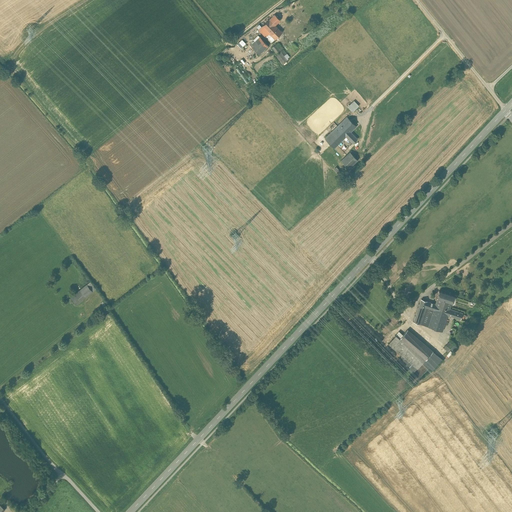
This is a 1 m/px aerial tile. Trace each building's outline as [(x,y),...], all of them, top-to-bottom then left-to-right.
[(282,32),(269,19),(262,26),(275,39),(282,32)] [(249,44),(259,54),(269,45),(258,35),(249,44)] [(241,47),(246,43),(242,39),(237,43),(241,47)] [(276,52),(283,48),(279,42),(273,46),(276,52)] [(285,49),(276,54),(281,63),(290,58),(285,49)] [(352,111),(359,105),(354,100),(347,106),(352,111)] [(347,117),(325,138),(334,147),(346,136),(350,131),(356,126),(347,117)] [(357,139),(350,131),(346,136),(353,143),(357,139)] [(358,160),(350,152),(341,160),(349,169),(358,160)] [(85,283),(67,298),(70,302),(72,300),(75,303),(91,291),(85,283)] [(453,303),(438,296),(436,303),(437,303),(449,309),(451,309),(453,303)] [(434,309),(420,303),(410,325),(416,328),(423,311),(431,315),(432,315),(434,309)] [(434,309),(432,315),(431,315),(425,331),(438,337),(444,321),(447,315),(449,309),(437,303),(434,309)] [(431,315),(423,311),(416,328),(425,331),(431,315)] [(460,320),(447,315),(444,321),(457,326),(460,320)] [(427,358),(405,333),(396,340),(418,365),(427,358)] [(396,340),(393,337),(384,345),(409,374),(416,368),(418,365),(396,340)] [(448,349),(443,353),(448,358),(452,353),(448,349)] [(418,365),(416,368),(424,376),(434,367),(427,358),(418,365)]
